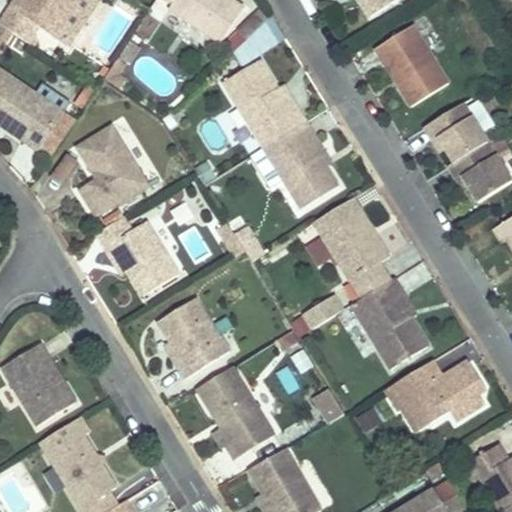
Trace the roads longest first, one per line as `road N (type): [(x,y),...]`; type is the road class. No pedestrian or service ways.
road 1 (residential): [(294,0),(511,368)]
road 2 (residential): [(200,511),(39,253)]
